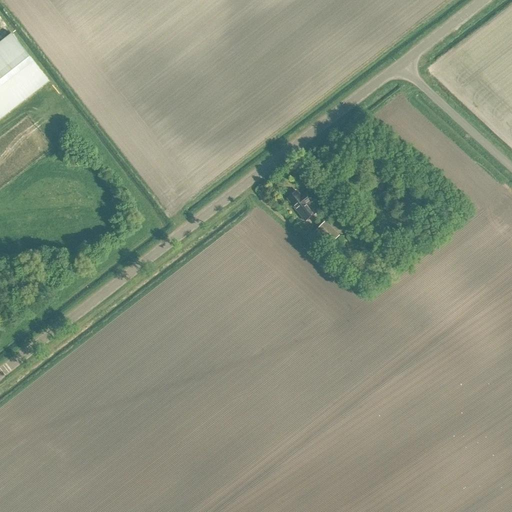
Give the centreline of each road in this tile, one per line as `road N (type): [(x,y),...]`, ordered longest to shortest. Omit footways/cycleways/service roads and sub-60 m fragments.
road 1 (tertiary): [(0,372),(400,65)]
road 2 (unclassified): [(511,168),(400,65)]
